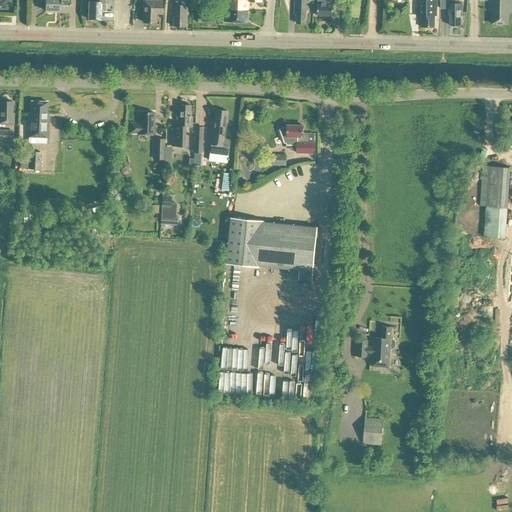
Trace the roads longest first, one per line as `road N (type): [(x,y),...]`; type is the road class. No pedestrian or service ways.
road 1 (tertiary): [(511,48),(0,35)]
road 2 (residential): [(511,94),(0,84)]
road 3 (track): [(363,97),(357,203),(367,289),(348,336)]
